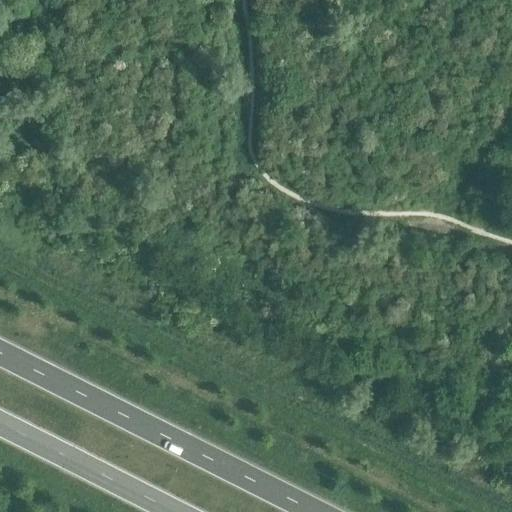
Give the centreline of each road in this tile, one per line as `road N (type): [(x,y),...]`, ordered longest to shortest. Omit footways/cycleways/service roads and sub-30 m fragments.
road 1 (trunk): [(314,511),(0,354)]
road 2 (trunk): [(0,423),(174,511)]
